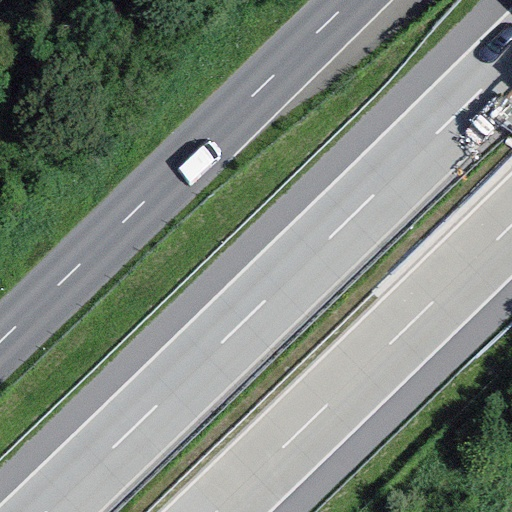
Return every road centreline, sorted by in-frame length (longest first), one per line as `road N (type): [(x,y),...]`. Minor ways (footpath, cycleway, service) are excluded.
road 1 (motorway): [(511,66),(43,511)]
road 2 (unclassified): [(352,0),(0,343)]
road 3 (motorway): [(210,511),(511,222)]
